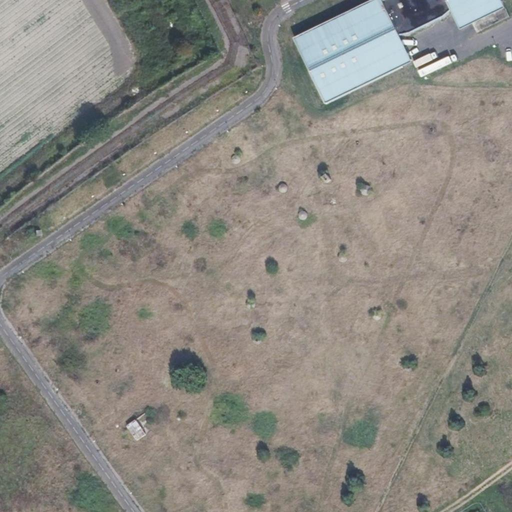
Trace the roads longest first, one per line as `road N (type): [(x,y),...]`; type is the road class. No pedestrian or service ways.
road 1 (unclassified): [(299,0),(270,18),(271,77),(261,95),(0,277)]
road 2 (track): [(0,196),(162,73),(135,0)]
road 3 (unclassified): [(0,326),(133,511)]
